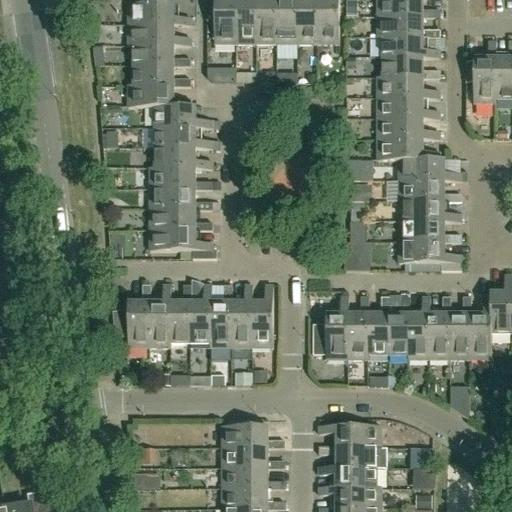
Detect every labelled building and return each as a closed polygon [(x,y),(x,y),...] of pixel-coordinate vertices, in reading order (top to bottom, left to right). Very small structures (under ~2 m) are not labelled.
[(135,0),(135,6),(129,6),(129,27),(175,27),(175,28),(193,28),(193,20),(175,20),(175,6),(172,6),(170,0),(135,0)] [(236,1),(237,1),(237,0),(229,0),(230,1),(215,1),(215,47),(236,47),(236,1)] [(257,1),(257,0),(249,0),(250,1),(237,1),(236,1),(236,47),(256,47),(256,1),(257,1)] [(278,1),(277,0),(270,0),(270,1),(257,1),(256,1),(256,47),(276,47),(276,1),(278,1)] [(276,1),(276,47),(297,47),(297,1),(299,1),(298,0),(290,0),(290,1),(278,1),(276,1)] [(319,1),(318,0),(310,0),(311,1),(299,1),(297,1),(297,47),(317,47),(318,1),(319,1)] [(318,1),(317,47),(339,47),(338,0),(331,0),(331,1),(319,1),(318,1)] [(377,0),(377,18),(424,18),(424,19),(440,19),(440,11),(424,11),(423,0),(377,0)] [(424,18),(377,18),(377,39),(424,39),(424,40),(440,40),(440,31),(424,31),(424,19),(424,18)] [(175,27),(129,27),(129,47),(175,47),(175,49),(192,49),(192,40),(175,40),(175,28),(175,27)] [(424,39),(377,39),(377,40),(382,40),(382,59),(424,59),(424,60),(440,60),(440,52),(424,52),(424,40),(424,39)] [(509,60),(497,60),(495,60),(495,106),(497,106),(497,102),(511,102),(511,43),(509,44),(509,60)] [(495,60),(497,60),(497,44),(489,44),(489,60),(475,60),(475,64),(467,64),(467,85),(474,85),(474,106),(495,106),(495,60)] [(175,47),(129,47),(129,48),(134,48),(134,68),(176,68),(176,69),(192,69),(192,61),(175,61),(175,49),(175,47)] [(424,59),(382,59),(382,78),(377,78),(377,80),(424,80),(440,80),(440,73),(424,73),(424,60),(424,59)] [(176,89),(192,89),(192,81),(176,81),(176,69),(176,68),(134,68),(134,88),(129,88),(176,88),(176,89)] [(213,87),(213,85),(213,73),(208,73),(205,73),(205,83),(208,85),(210,87),(213,87)] [(236,73),(236,83),(256,83),(256,73),(236,73)] [(277,74),(277,83),(285,83),(285,74),(277,74)] [(424,80),(377,80),(377,100),(424,100),(424,101),(440,101),(440,93),(424,93),(424,80)] [(176,88),(129,88),(129,110),(156,110),(155,109),(192,109),(193,108),(193,102),(176,102),(176,89),(176,88)] [(424,100),(377,100),(377,121),(424,120),(424,121),(440,121),(440,113),(424,113),(424,101),(424,100)] [(155,109),(156,110),(156,130),(197,130),(198,131),(214,131),(214,123),(198,123),(198,108),(193,108),(192,109),(155,109)] [(424,120),(377,121),(377,141),(424,141),(424,142),(440,142),(440,133),(424,134),(424,121),(424,120)] [(481,128),(480,137),(501,139),(501,129),(481,128)] [(197,130),(156,130),(156,150),(198,150),(198,151),(214,151),(214,143),(198,143),(198,131),(197,130)] [(424,141),(377,141),(377,162),(399,162),(399,161),(440,162),(440,161),(440,154),(424,154),(424,142),(424,141)] [(197,171),(214,172),(214,163),(198,163),(198,151),(198,150),(156,150),(155,170),(151,170),(197,170),(197,171)] [(445,183),(462,183),(462,175),(445,175),(445,161),(440,161),(440,162),(399,161),(399,162),(399,182),(445,182),(445,183)] [(347,162),(347,181),(362,181),(362,162),(347,162)] [(197,170),(151,170),(151,191),(197,191),(197,192),(214,192),(214,184),(197,184),(197,171),(197,170)] [(445,203),(461,204),(462,195),(445,195),(445,183),(445,182),(399,182),(399,203),(445,203)] [(197,191),(151,191),(151,212),(197,212),(197,213),(214,213),(214,204),(197,204),(197,192),(197,191)] [(445,203),(399,203),(404,203),(404,224),(445,224),(461,224),(461,216),(445,215),(445,203)] [(11,208),(0,208),(0,220),(12,220),(11,208)] [(352,211),(351,223),(366,223),(366,211),(352,211)] [(197,212),(151,212),(151,232),(197,232),(197,233),(214,233),(214,225),(197,225),(197,213),(197,212)] [(350,225),(350,234),(366,233),(366,223),(350,223),(350,225)] [(445,244),(461,244),(461,237),(445,237),(445,224),(404,224),(403,243),(399,243),(399,244),(445,243),(445,244)] [(197,245),(197,233),(197,232),(151,232),(151,253),(194,253),(194,261),(218,261),(218,253),(214,253),(214,245),(197,245)] [(445,243),(399,244),(399,265),(441,265),(441,272),(461,273),(461,257),(445,257),(445,244),(445,243)] [(367,257),(346,257),(346,273),(367,273),(367,257)] [(492,336),(511,336),(511,295),(511,277),(505,278),(505,295),(491,295),(491,300),(492,300),(492,336)] [(128,313),(113,313),(115,338),(128,338),(128,350),(150,350),(150,305),(151,305),(151,288),(143,288),(143,305),(128,305),(128,313)] [(150,305),(150,350),(170,350),(170,304),(171,304),(171,288),(163,288),(163,305),(151,305),(150,305)] [(170,304),(170,350),(171,350),(171,346),(191,346),(190,305),(192,304),(192,288),(184,288),(184,304),(171,304),(170,304)] [(190,305),(191,346),(210,346),(210,350),(211,350),(211,304),(212,305),(212,288),(204,288),(204,304),(192,304),(190,305)] [(211,304),(211,350),(231,350),(231,305),(233,305),(233,288),(225,288),(225,305),(212,305),(211,304)] [(231,305),(231,350),(252,351),(252,305),(253,305),(253,288),(245,288),(245,305),(233,305),(231,305)] [(252,305),(252,351),(273,351),(273,288),(266,288),(265,305),(253,305),(252,305)] [(349,317),(349,300),(341,300),(341,317),(327,317),(327,328),(314,328),(314,358),(327,358),(327,363),(348,363),(348,317),(349,317)] [(348,317),(348,363),(368,363),(368,317),(370,317),(370,300),(362,300),(362,317),(349,317),(348,317)] [(368,317),(368,363),(370,363),(370,358),(389,358),(389,317),(390,317),(390,300),(382,300),(382,317),(370,317),(368,317)] [(389,317),(389,358),(408,358),(408,363),(410,363),(409,317),(411,317),(411,300),(403,300),(403,317),(390,317),(389,317)] [(409,317),(410,363),(430,363),(430,317),(431,317),(431,300),(423,300),(423,317),(411,317),(409,317)] [(430,317),(430,363),(450,363),(450,317),(451,317),(451,300),(443,300),(443,317),(431,317),(430,317)] [(450,317),(450,363),(471,363),(471,317),(472,317),(472,300),(464,300),(464,317),(451,317),(450,317)] [(471,317),(471,363),(492,362),(492,336),(492,300),(491,300),(484,300),(484,317),(472,317),(471,317)] [(181,377),(181,387),(191,387),(191,378),(190,377),(181,377)] [(175,379),(152,378),(152,389),(175,389),(175,379)] [(191,378),(191,387),(204,387),(204,378),(191,378)] [(451,393),(451,409),(469,420),(469,393),(451,393)] [(270,451),(287,451),(287,443),(270,443),(270,429),(224,428),(224,450),(270,450),(270,451)] [(336,450),(381,450),(381,429),(319,429),(319,436),(336,436),(336,449),(336,450)] [(336,449),(319,449),(319,457),(335,457),(335,470),(377,470),(377,451),(381,451),(381,450),(336,450),(336,449)] [(270,471),(286,471),(286,464),(270,464),(270,451),(270,450),(224,450),(224,470),(270,471)] [(270,492),(286,492),(286,484),(270,484),(270,471),(224,470),(224,491),(270,491),(270,492)] [(335,470),(319,470),(319,478),(336,477),(336,490),(336,491),(381,491),(381,490),(377,490),(377,470),(335,470)] [(134,477),(135,492),(136,492),(143,492),(143,477),(134,477)] [(336,490),(319,490),(319,498),(336,498),(336,510),(381,511),(381,491),(336,491),(336,490)] [(269,511),(286,511),(286,504),(270,504),(270,492),(270,491),(224,491),(224,511),(269,511)] [(3,510),(3,511),(50,511),(48,493),(26,496),(28,506),(3,510)] [(420,497),(420,510),(432,510),(432,497),(420,497)]
